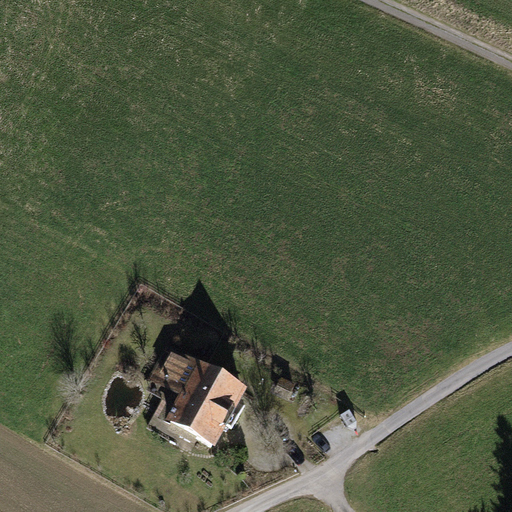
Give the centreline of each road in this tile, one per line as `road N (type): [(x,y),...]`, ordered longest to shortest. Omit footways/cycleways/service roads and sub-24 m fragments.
road 1 (unclassified): [(259,511),(327,478),(469,374),(511,353)]
road 2 (track): [(511,68),(363,0)]
